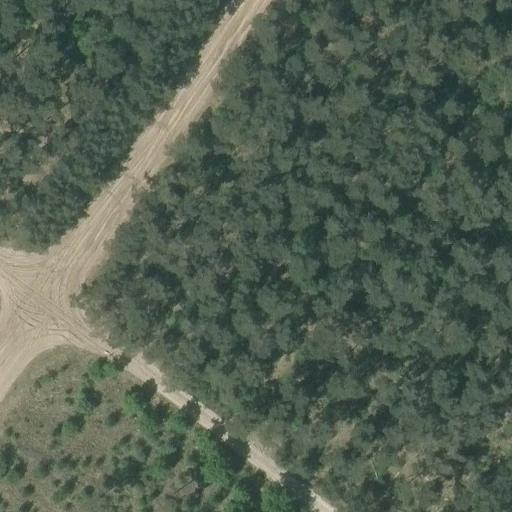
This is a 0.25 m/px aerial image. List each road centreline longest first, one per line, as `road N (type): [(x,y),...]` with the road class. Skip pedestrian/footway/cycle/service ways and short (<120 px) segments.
road 1 (track): [(250,0),(0,370)]
road 2 (track): [(0,260),(322,511)]
